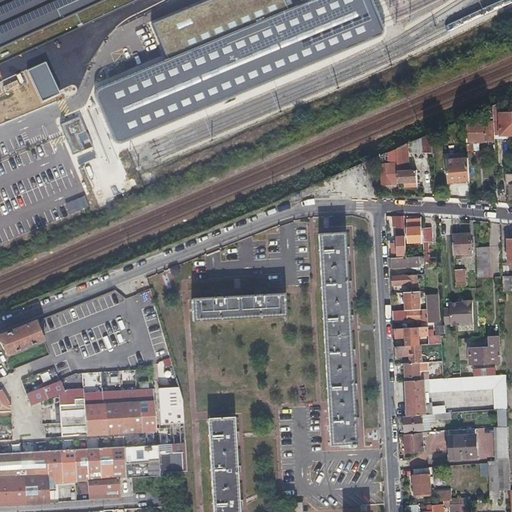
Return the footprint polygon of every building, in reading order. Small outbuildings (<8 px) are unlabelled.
[(0,0),(0,48),(104,0),(0,0)] [(209,0),(153,23),(167,60),(98,88),(95,91),(96,97),(113,141),(117,144),(123,143),(380,36),(383,32),(382,28),(380,22),(374,8),(370,0),(310,0),(287,10),(286,7),(291,4),(289,0),(299,0),(300,1),(303,0),(209,0)] [(46,63),(27,71),(42,101),(60,93),(46,63)] [(511,111),(501,112),(501,135),(511,134),(511,111)] [(80,116),(61,124),(74,154),(93,145),(80,116)] [(465,123),(466,137),(467,150),(473,150),(473,143),(495,141),(494,121),(465,123)] [(0,180),(27,172),(19,146),(0,152),(0,180)] [(468,158),(457,159),(446,160),(448,181),(470,180),(468,158)] [(381,165),(381,175),(382,185),(392,185),(392,176),(398,176),(397,171),(392,171),(391,164),(381,165)] [(397,171),(398,176),(398,182),(404,182),(416,181),(416,170),(397,171)] [(408,243),(410,243),(413,243),(413,246),(415,246),(415,243),(423,242),(421,220),(407,221),(408,243)] [(396,223),(396,256),(396,259),(406,258),(405,256),(403,222),(396,223)] [(339,448),(343,447),(347,447),(347,448),(355,447),(343,233),(318,234),(329,446),(339,445),(339,448)] [(470,234),(453,235),(453,249),(454,256),(471,255),(470,234)] [(453,249),(453,235),(445,235),(446,250),(453,249)] [(489,246),(476,247),(477,278),(491,277),(490,262),(489,246)] [(406,258),(396,259),(391,259),(391,269),(417,268),(416,258),(406,258)] [(455,287),(460,287),(465,287),(464,270),(454,270),(455,287)] [(392,285),(400,284),(408,284),(408,287),(417,286),(416,275),(392,276),(392,285)] [(420,309),(419,300),(419,291),(405,292),(406,310),(420,309)] [(285,319),(284,294),(191,300),(193,323),(285,319)] [(426,296),(427,309),(427,322),(438,322),(436,295),(426,296)] [(449,303),(451,326),(473,324),(472,300),(462,300),(462,302),(449,303)] [(427,322),(427,309),(421,309),(421,311),(406,312),(406,310),(393,310),(393,320),(421,319),(422,322),(427,322)] [(36,322),(0,335),(0,343),(6,356),(44,341),(36,322)] [(405,338),(406,346),(419,345),(418,338),(423,337),(424,345),(429,344),(428,327),(395,329),(395,339),(405,338)] [(472,364),(485,364),(499,363),(498,338),(488,338),(488,348),(471,348),(472,364)] [(411,356),(411,363),(419,362),(422,362),(421,345),(419,345),(406,346),(396,346),(396,356),(408,356),(411,356)] [(404,363),(405,381),(420,380),(419,362),(411,363),(409,363),(404,363)] [(474,369),(474,377),(495,376),(495,368),(474,369)] [(432,415),(432,408),(431,404),(425,405),(424,392),(494,389),(495,411),(497,410),(505,410),(507,410),(506,376),(495,376),(474,377),(420,380),(405,381),(407,416),(422,415),(432,415)] [(30,393),(35,405),(62,396),(64,395),(65,395),(60,383),(30,393)] [(181,399),(177,387),(157,388),(160,424),(183,423),(181,399)] [(156,430),(153,388),(65,395),(64,395),(62,396),(59,401),(64,401),(65,405),(60,406),(62,437),(156,430)] [(184,443),(157,444),(73,450),(0,453),(0,412),(9,412),(9,406),(8,406),(0,391),(0,504),(47,503),(47,491),(54,491),(54,484),(64,484),(65,502),(70,502),(69,483),(87,482),(88,499),(118,497),(117,479),(158,477),(158,473),(186,471),(184,443)] [(505,410),(497,410),(497,429),(506,428),(505,410)] [(422,431),(422,415),(407,416),(403,417),(404,433),(422,431)] [(212,511),(237,511),(233,418),(207,419),(212,511)] [(495,461),(496,461),(509,460),(508,428),(506,428),(497,429),(494,429),(495,461)] [(448,431),(449,446),(450,460),(476,459),(474,430),(448,431)] [(406,451),(408,451),(411,450),(412,453),(423,452),(421,433),(404,434),(406,451)] [(448,433),(436,433),(437,445),(448,445),(448,433)] [(499,499),(496,461),(495,461),(487,462),(487,463),(489,500),(499,499)] [(415,494),(423,493),(431,493),(429,474),(430,474),(430,467),(412,469),(415,494)] [(449,505),(468,504),(467,501),(467,499),(450,499),(450,491),(437,492),(438,502),(449,501),(449,505)] [(467,511),(490,511),(489,500),(467,501),(468,504),(467,511)]
